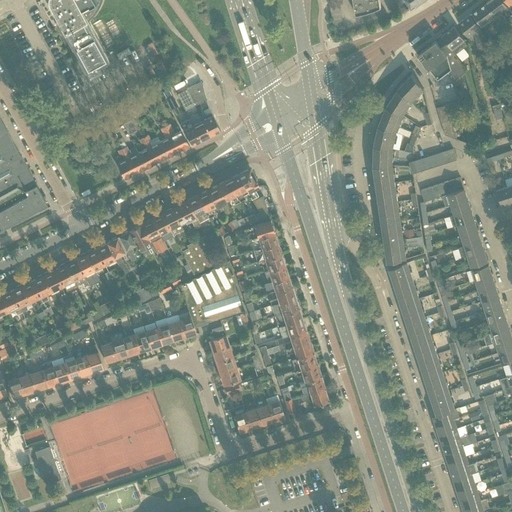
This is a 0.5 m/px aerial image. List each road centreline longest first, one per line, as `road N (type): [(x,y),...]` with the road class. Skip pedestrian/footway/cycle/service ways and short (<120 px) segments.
road 1 (primary): [(292,169),(401,511)]
road 2 (primary): [(417,511),(332,229)]
road 3 (residential): [(452,511),(384,301),(356,252)]
road 4 (residential): [(292,169),(286,202),(355,413)]
road 5 (residential): [(189,361),(227,447),(237,451),(355,413)]
road 6 (residential): [(0,416),(189,361)]
road 7 (residential): [(0,84),(79,229)]
road 8 (tertiary): [(79,229),(218,157)]
road 9 (residential): [(356,252),(363,126)]
